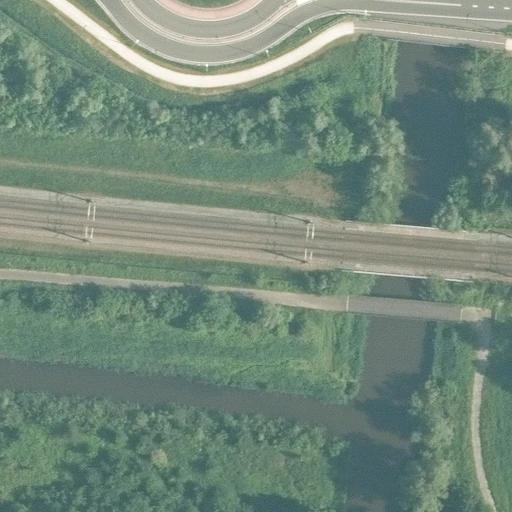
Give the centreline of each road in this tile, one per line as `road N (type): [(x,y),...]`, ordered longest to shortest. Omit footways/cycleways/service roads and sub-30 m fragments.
road 1 (track): [(0,165),(311,197)]
road 2 (trunk): [(101,0),(153,47),(211,61),(252,51),(342,2)]
road 3 (trunk): [(342,2),(511,15)]
road 4 (trunk): [(134,0),(176,32),(206,37),(237,32),(280,0)]
